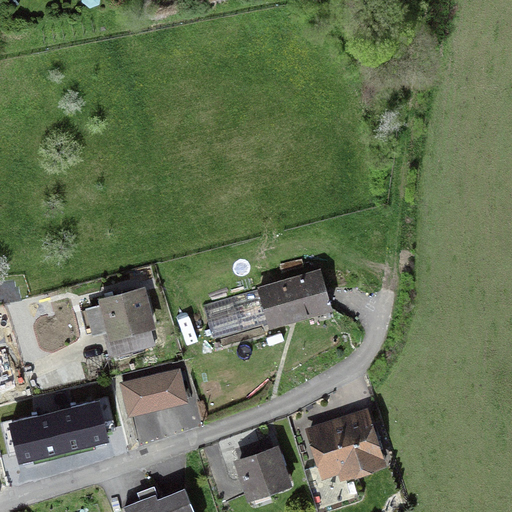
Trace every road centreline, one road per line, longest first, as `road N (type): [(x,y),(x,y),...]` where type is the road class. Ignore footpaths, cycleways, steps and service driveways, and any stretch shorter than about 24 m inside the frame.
road 1 (residential): [(388,291),(373,345),(309,392),(209,435),(0,504)]
road 2 (track): [(422,0),(388,291)]
